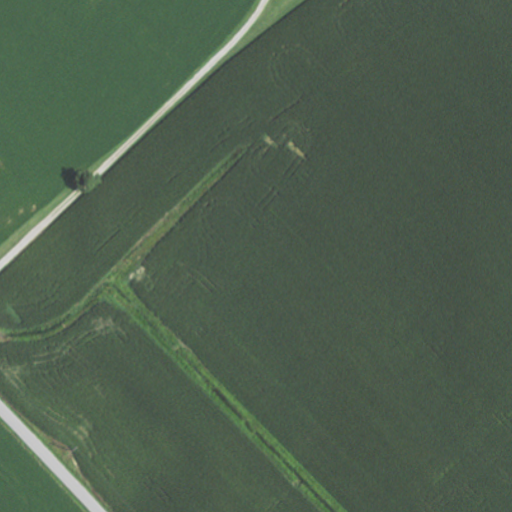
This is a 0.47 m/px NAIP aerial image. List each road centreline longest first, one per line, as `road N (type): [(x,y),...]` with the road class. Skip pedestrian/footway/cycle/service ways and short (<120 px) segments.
road 1 (residential): [(66,473),(511,25)]
road 2 (residential): [(102,511),(0,403)]
